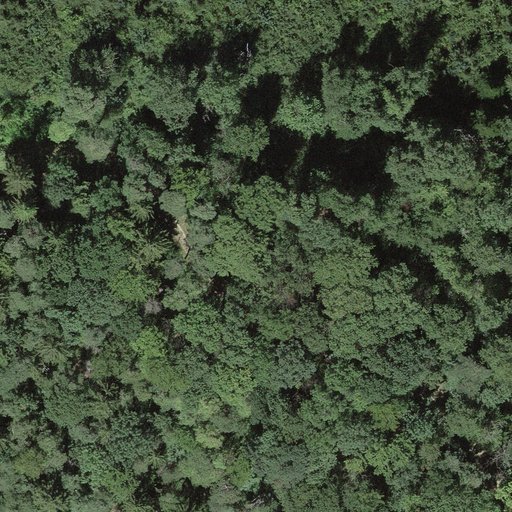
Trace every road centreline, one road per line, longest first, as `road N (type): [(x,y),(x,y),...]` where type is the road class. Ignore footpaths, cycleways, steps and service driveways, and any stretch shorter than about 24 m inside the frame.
road 1 (track): [(0,151),(63,146),(110,167),(207,279),(244,308),(368,357),(420,399)]
road 2 (track): [(420,399),(503,511)]
